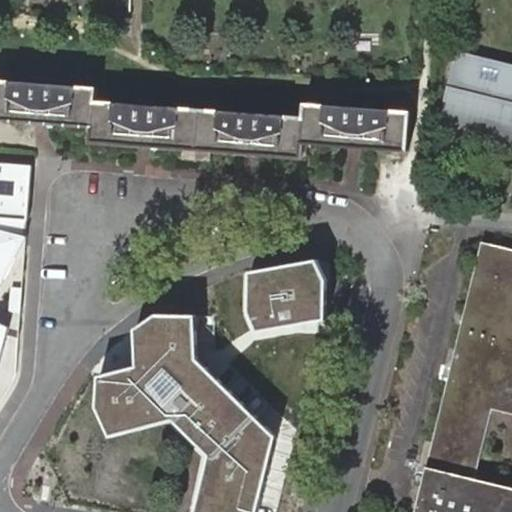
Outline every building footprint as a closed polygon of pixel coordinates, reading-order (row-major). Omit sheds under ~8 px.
[(511,69),(458,56),(441,127),(511,144),(511,69)] [(408,151),(411,112),(305,104),(304,118),(96,102),(98,89),(0,80),(0,120),(34,123),(49,124),(94,128),(92,142),(138,146),(152,147),(189,150),(189,158),(205,159),(206,151),(242,154),(257,155),(303,158),(304,144),(348,147),(363,148),(408,151)] [(34,165),(0,161),(0,369),(12,325),(0,319),(0,293),(31,237),(2,227),(4,217),(29,218),(34,165)] [(511,511),(511,249),(482,242),(417,511),(511,511)] [(252,271),(251,305),(260,333),(333,319),(341,276),(333,255),(310,258),(252,271)] [(162,312),(141,328),(144,365),(105,375),(104,401),(119,436),(179,420),(216,454),(201,511),(264,511),(283,436),(205,356),(205,316),(162,312)]
